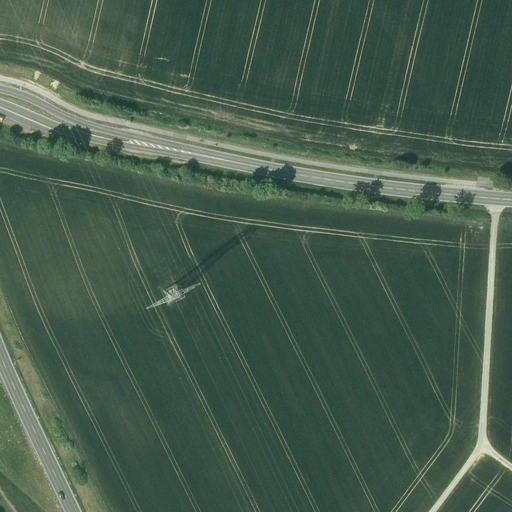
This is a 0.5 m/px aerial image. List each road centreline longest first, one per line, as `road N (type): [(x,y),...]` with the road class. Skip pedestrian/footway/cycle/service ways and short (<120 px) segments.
road 1 (secondary): [(177,151),(336,186),(511,196)]
road 2 (track): [(495,194),(483,441),(433,511)]
road 3 (secondary): [(177,151),(0,90)]
road 4 (secondary): [(0,104),(88,139),(177,151)]
road 5 (secondary): [(71,511),(0,356)]
